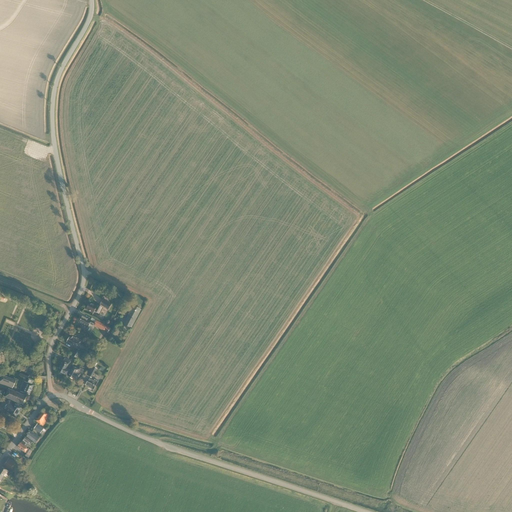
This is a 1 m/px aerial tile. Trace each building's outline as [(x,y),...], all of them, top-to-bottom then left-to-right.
[(103,300),(100,305),(108,309),(111,304),(103,300)] [(99,314),(102,307),(98,305),(97,307),(89,303),(86,309),(93,313),(94,311),(99,314)] [(131,327),(140,309),(133,306),(124,323),(131,327)] [(89,328),(88,327),(90,324),(93,326),(94,324),(95,323),(93,322),(91,321),(82,316),(79,323),(82,324),(81,326),(88,330),(89,328)] [(110,327),(96,320),(95,323),(96,323),(94,326),(103,330),(104,328),(108,330),(110,327)] [(77,349),(82,341),(76,338),(73,336),(72,338),(69,337),(67,341),(71,344),(71,345),(77,349)] [(67,375),(69,370),(66,369),(69,364),(71,361),(65,358),(63,360),(59,368),(60,369),(59,371),(65,374),(67,375)] [(85,375),(92,378),(97,368),(95,367),(97,363),(93,361),(85,375)] [(77,381),(80,374),(81,375),(84,370),(80,368),(79,369),(73,366),(71,370),(72,370),(69,376),(73,379),(73,378),(77,381)] [(0,387),(8,391),(9,389),(10,389),(11,388),(12,389),(13,387),(14,387),(16,380),(3,375),(0,381),(0,387)] [(29,395),(33,385),(32,384),(33,381),(29,379),(27,383),(24,382),(20,391),(29,395)] [(97,382),(98,381),(94,379),(94,381),(91,379),(89,382),(87,381),(85,385),(90,387),(90,388),(94,390),(96,386),(97,382)] [(9,389),(8,391),(5,397),(23,405),(27,396),(10,389),(9,389)] [(9,400),(3,409),(1,411),(4,413),(6,411),(9,413),(9,414),(15,418),(22,408),(15,404),(14,406),(11,403),(12,402),(9,400)] [(49,415),(45,412),(43,411),(36,421),(42,425),(49,415)] [(40,433),(44,429),(37,424),(34,429),(40,433)] [(26,436),(33,441),(36,443),(40,438),(29,430),(27,434),(28,434),(26,436)] [(26,448),(27,447),(25,446),(26,443),(27,444),(28,444),(29,444),(30,444),(31,444),(31,443),(32,443),(32,442),(25,437),(23,440),(21,443),(20,443),(17,447),(18,448),(25,453),(25,452),(27,454),(29,455),(31,451),(28,448),(27,449),(26,448)] [(18,465),(17,464),(9,459),(4,466),(8,469),(7,471),(2,467),(0,470),(0,481),(2,478),(4,476),(5,477),(6,475),(8,476),(11,471),(12,473),(13,471),(14,471),(18,465)] [(10,511),(14,500),(9,499),(5,511),(10,511)]
